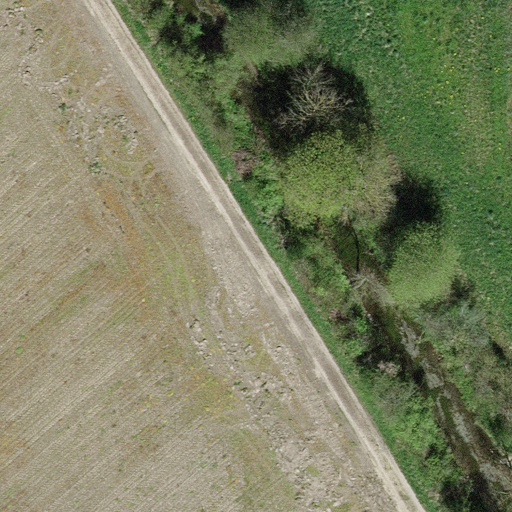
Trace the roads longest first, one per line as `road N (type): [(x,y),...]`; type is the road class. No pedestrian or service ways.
road 1 (track): [(105,0),(419,511)]
road 2 (track): [(269,0),(511,394)]
